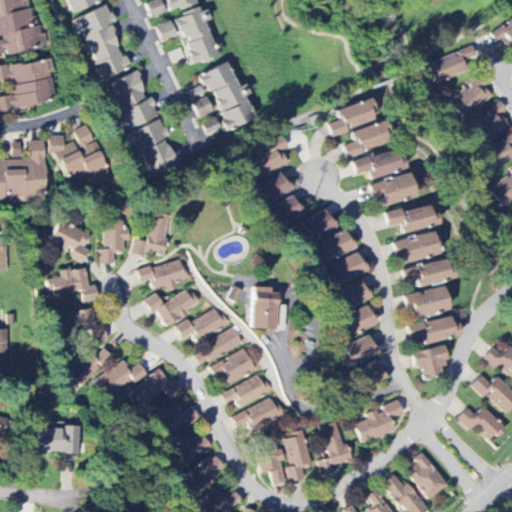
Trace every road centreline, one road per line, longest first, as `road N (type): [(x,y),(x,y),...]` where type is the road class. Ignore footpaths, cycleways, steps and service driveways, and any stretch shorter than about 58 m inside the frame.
road 1 (residential): [(116,280),(120,317),(192,377),(239,471),(265,499),(301,506),(340,491),(391,457),(428,417)]
road 2 (residential): [(501,488),(428,417),(395,368),(372,245),(322,183)]
road 3 (residential): [(129,0),(206,156)]
road 4 (residential): [(428,417),(511,282)]
